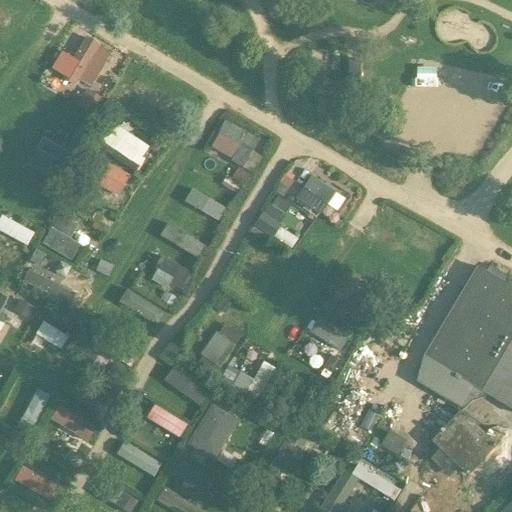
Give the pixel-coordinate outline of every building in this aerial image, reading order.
[(151,0),(150,0),(136,35),(157,45),(166,24),(176,28),(182,14),(151,0)] [(0,33),(6,35),(14,9),(0,5),(0,33)] [(102,93),(114,71),(104,66),(113,49),(85,34),(74,56),(61,50),(52,67),(102,93)] [(127,89),(120,102),(159,122),(173,95),(150,84),(143,97),(127,89)] [(80,103),(94,111),(101,99),(90,92),(92,88),(89,87),(80,103)] [(459,173),(511,109),(493,94),(440,158),(459,173)] [(222,120),(211,150),(239,161),(232,179),(247,184),(252,171),(247,169),(260,134),(222,120)] [(110,123),(100,143),(142,163),(152,143),(110,123)] [(42,138),(37,148),(60,159),(64,149),(42,138)] [(101,159),(90,181),(119,194),(130,172),(101,159)] [(330,220),(346,197),(311,174),(296,197),(330,220)] [(255,225),(291,249),(298,237),(278,224),(291,203),(276,193),(255,225)] [(61,210),(42,242),(72,260),(82,243),(63,232),(72,216),(61,210)] [(368,237),(396,250),(402,238),(411,242),(417,229),(380,211),(368,237)] [(2,213),(0,216),(0,230),(28,246),(35,231),(2,213)] [(179,294),(192,271),(163,255),(150,278),(179,294)] [(49,283),(78,296),(88,275),(58,262),(49,283)] [(511,288),(477,267),(423,356),(415,382),(463,410),(471,402),(484,398),(486,394),(511,410),(511,288)] [(351,274),(333,318),(358,328),(376,284),(351,274)] [(341,350),(349,339),(317,319),(310,331),(341,350)] [(223,321),(198,360),(217,372),(242,333),(223,321)] [(230,363),(222,376),(258,399),(278,367),(265,359),(253,378),(230,363)] [(460,411),(432,442),(467,476),(496,445),(460,411)] [(289,430),(277,460),(298,468),(310,438),(289,430)] [(380,448),(403,461),(412,445),(389,431),(380,448)] [(317,511),(363,511),(367,506),(377,511),(386,511),(400,487),(358,463),(352,473),(343,468),(317,511)]
